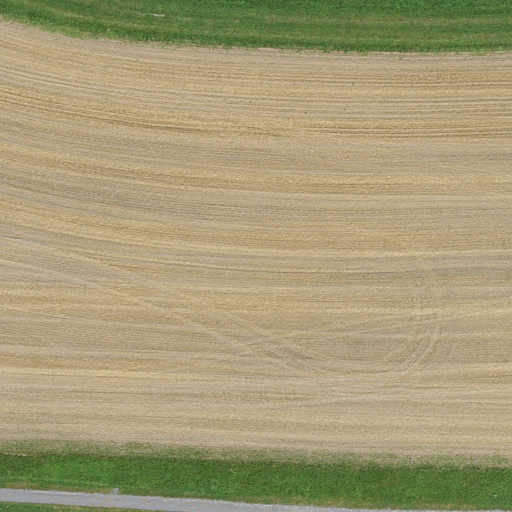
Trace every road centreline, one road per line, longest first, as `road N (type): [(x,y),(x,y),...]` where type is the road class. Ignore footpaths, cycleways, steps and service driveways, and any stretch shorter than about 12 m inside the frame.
road 1 (track): [(67,0),(259,28),(511,32)]
road 2 (track): [(0,496),(250,511)]
